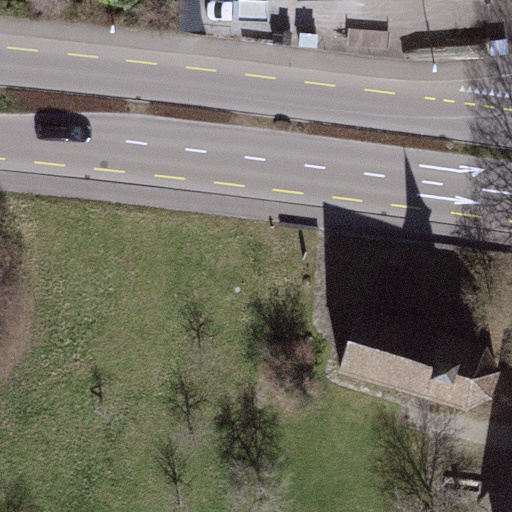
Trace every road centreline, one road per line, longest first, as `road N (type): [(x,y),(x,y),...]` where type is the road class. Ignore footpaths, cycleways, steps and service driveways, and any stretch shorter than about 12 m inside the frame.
road 1 (primary): [(0,137),(178,149),(511,198)]
road 2 (primary): [(511,130),(0,68)]
